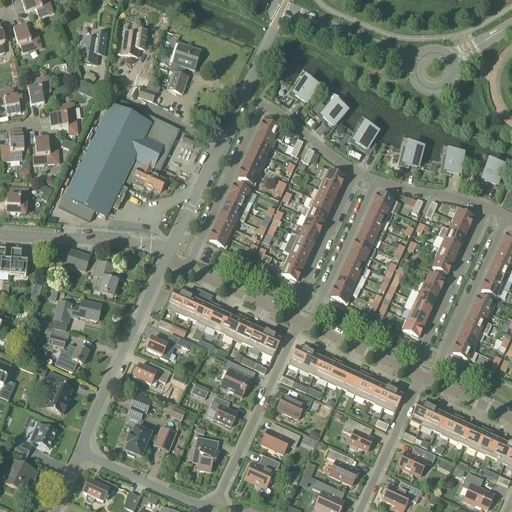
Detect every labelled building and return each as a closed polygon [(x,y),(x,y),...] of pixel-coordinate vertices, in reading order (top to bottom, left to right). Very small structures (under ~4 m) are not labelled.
[(38,20),(53,15),(47,0),(27,0),(21,2),(25,15),(35,11),(38,20)] [(22,56),(41,50),(37,36),(28,38),(25,28),(12,31),(17,48),(19,47),(22,56)] [(145,53),(147,34),(135,32),(134,37),(124,35),(121,57),(137,60),(138,52),(145,53)] [(103,58),(106,37),(94,35),(93,42),(83,41),(79,65),(95,68),(96,57),(103,58)] [(181,79),(184,70),(193,73),(200,53),(178,46),(172,66),(179,68),(177,77),(172,76),(167,92),(181,97),(187,80),(181,79)] [(42,95),(50,94),(48,79),(28,82),(30,91),(27,91),(30,108),(44,106),(42,95)] [(304,106),(317,88),(306,81),(304,84),(298,81),(287,98),(296,104),(297,101),(304,106)] [(140,90),(137,99),(152,104),(155,95),(140,90)] [(6,118),(20,116),(17,99),(14,100),(13,91),(0,93),(0,108),(4,108),(6,118)] [(90,100),(95,103),(99,95),(93,92),(90,100)] [(331,129),(346,112),(336,104),(333,107),(328,103),(315,119),(323,126),(325,124),(331,129)] [(51,131),(58,130),(59,136),(68,135),(69,138),(77,137),(74,105),(58,107),(60,116),(49,118),(51,131)] [(120,189),(122,183),(129,187),(133,179),(145,184),(150,175),(149,175),(151,170),(152,171),(163,147),(155,143),(159,134),(181,144),(184,137),(152,122),(150,126),(110,107),(65,200),(95,215),(105,220),(120,189)] [(264,123),(259,134),(275,142),(281,145),(285,136),(284,134),(270,127),(270,126),(264,123)] [(365,153),(377,134),(366,127),(364,131),(358,127),(347,145),(356,150),(358,148),(365,153)] [(259,134),(254,144),(271,151),(269,150),(273,141),(275,142),(259,134)] [(21,154),(23,153),(22,137),(9,138),(9,148),(0,149),(2,164),(21,163),(21,154)] [(31,142),(33,168),(59,166),(57,151),(49,151),(48,140),(31,142)] [(73,145),(62,141),(59,148),(71,153),(73,145)] [(297,156),(302,145),(297,142),(297,143),(294,148),(292,153),(297,156)] [(254,144),(250,153),(267,161),(271,151),(254,144)] [(416,171),(422,149),(410,146),(408,150),(402,149),(397,169),(407,171),(408,169),(416,171)] [(369,147),(364,155),(369,158),(374,150),(369,147)] [(308,152),(302,165),(307,167),(313,154),(308,152)] [(250,153),(246,162),(263,170),(267,161),(250,153)] [(458,177),(462,155),(449,153),(449,158),(442,157),(439,177),(449,179),(450,176),(458,177)] [(246,162),(242,171),(258,179),(263,170),(246,162)] [(495,188),(502,167),(490,163),(489,168),(483,166),(476,185),(486,188),(487,186),(495,188)] [(303,174),(305,168),(299,165),(297,171),(303,174)] [(29,171),(20,171),(20,179),(29,179),(29,171)] [(258,179),(242,171),(237,181),(254,189),(258,179)] [(324,172),(320,182),(339,191),(344,180),(337,177),(337,178),(324,172)] [(150,175),(145,184),(143,188),(151,192),(152,191),(160,195),(165,183),(150,175)] [(294,176),(292,180),(298,183),(298,182),(304,185),(306,181),(294,176)] [(277,182),(275,186),(284,191),(286,186),(277,182)] [(322,183),(318,192),(334,200),(339,191),(320,182),(322,183)] [(282,195),(284,191),(275,186),(273,191),(282,195)] [(235,187),(230,197),(247,204),(251,195),(235,187)] [(40,201),(46,204),(52,193),(45,189),(42,196),(40,201)] [(6,216),(19,217),(26,217),(26,206),(28,206),(29,191),(9,190),(9,199),(6,199),(6,216)] [(318,192),(313,201),(330,209),(334,200),(318,192)] [(378,195),(373,206),(392,215),(397,205),(384,199),(384,198),(378,195)] [(230,197),(226,206),(242,214),(247,204),(230,197)] [(311,201),(307,209),(307,210),(326,218),(330,209),(313,201),(313,202),(311,201)] [(416,218),(422,205),(417,202),(411,216),(416,218)] [(432,218),(437,207),(431,204),(426,215),(432,218)] [(226,206),(222,215),(238,223),(242,214),(226,206)] [(373,206),(369,216),(385,223),(390,214),(392,216),(392,215),(373,206)] [(305,220),(321,228),(326,218),(307,210),(307,209),(305,208),(300,218),(305,220)] [(456,213),(451,223),(467,231),(473,220),(466,217),(456,213)] [(222,215),(217,225),(234,232),(238,223),(222,215)] [(369,216),(365,225),(381,233),(381,232),(379,231),(383,223),(385,224),(385,223),(369,216)] [(305,220),(301,229),(317,237),(321,228),(305,220)] [(449,233),(447,232),(463,240),(467,231),(451,223),(453,224),(449,233)] [(217,225),(213,234),(230,241),(234,232),(217,225)] [(365,225),(360,234),(377,242),(381,233),(365,225)] [(298,228),(294,237),(313,246),(317,237),(301,229),(300,230),(298,228)] [(442,241),(459,249),(463,240),(447,232),(442,230),(438,239),(442,241)] [(230,241),(213,234),(208,245),(214,248),(214,247),(225,252),(230,241)] [(360,234),(356,243),(370,250),(375,241),(377,242),(360,234)] [(291,236),(287,245),(309,255),(313,246),(294,237),(291,236)] [(511,237),(507,236),(502,247),(511,251),(511,237)] [(442,241),(438,251),(455,258),(459,249),(442,241)] [(356,243),(352,253),(368,260),(366,259),(370,250),(356,243)] [(309,255),(287,245),(283,254),(288,256),(288,257),(304,265),(309,255)] [(511,251),(502,247),(498,256),(511,262),(511,251)] [(397,251),(393,260),(398,262),(403,253),(397,251)] [(438,251),(434,260),(450,268),(455,258),(438,251)] [(0,252),(0,276),(9,277),(11,253),(10,253),(10,262),(4,262),(5,253),(0,252)] [(90,258),(69,252),(64,268),(85,275),(90,258)] [(11,253),(9,277),(25,278),(26,264),(20,263),(21,254),(11,253)] [(352,253),(347,262),(364,270),(368,260),(352,253)] [(511,262),(498,256),(494,265),(510,273),(510,272),(511,268),(511,262)] [(282,265),(281,265),(300,274),(304,265),(288,257),(284,266),(282,265)] [(423,270),(431,269),(430,259),(421,260),(423,270)] [(450,268),(434,260),(436,261),(431,271),(446,277),(450,268)] [(347,262),(343,271),(360,279),(358,278),(362,269),(364,270),(347,262)] [(112,299),(112,298),(116,299),(118,291),(115,290),(117,283),(108,280),(109,275),(113,274),(115,269),(97,264),(93,277),(102,280),(98,294),(112,299)] [(300,274),(281,265),(277,275),(289,281),(289,282),(295,285),(300,274)] [(494,265),(489,274),(506,282),(511,284),(511,280),(511,273),(510,272),(510,273),(494,265)] [(343,271),(339,281),(356,288),(360,279),(343,271)] [(489,274),(485,284),(502,291),(506,282),(489,274)] [(422,285),(439,293),(443,283),(429,277),(425,286),(422,285)] [(384,279),(380,288),(386,290),(390,281),(384,279)] [(339,281),(335,290),(351,297),(356,288),(339,281)] [(392,282),(390,287),(388,292),(394,294),(396,290),(398,285),(392,282)] [(502,291),(485,284),(481,293),(497,301),(502,291)] [(422,285),(418,295),(435,302),(439,293),(422,285)] [(351,297),(335,290),(330,301),(336,304),(336,303),(347,308),(351,297)] [(47,302),(55,304),(57,294),(46,291),(46,295),(48,295),(47,302)] [(166,311),(177,316),(188,294),(181,291),(179,296),(174,293),(166,311)] [(188,294),(177,316),(191,323),(199,305),(192,301),(194,297),(188,294)] [(418,295),(414,304),(430,311),(435,302),(418,295)] [(369,305),(371,306),(377,309),(382,299),(376,297),(373,302),(371,301),(369,305)] [(478,299),(473,309),(490,316),(495,307),(478,299)] [(81,303),(79,309),(72,307),(58,303),(53,322),(67,326),(70,315),(77,317),(77,319),(97,323),(100,307),(81,303)] [(199,305),(191,323),(205,329),(215,307),(209,304),(207,308),(199,305)] [(414,304),(409,313),(426,321),(430,311),(414,304)] [(215,307),(205,329),(219,335),(227,318),(219,314),(221,310),(215,307)] [(473,309),(469,318),(486,326),(490,316),(473,309)] [(409,313),(405,322),(422,330),(426,321),(409,313)] [(227,318),(219,335),(233,342),(243,320),(237,317),(235,321),(227,318)] [(469,318),(465,327),(482,335),(486,326),(469,318)] [(243,320),(233,342),(247,348),(255,330),(247,327),(249,322),(243,320)] [(422,330),(405,322),(400,332),(411,337),(411,338),(417,341),(422,330)] [(169,333),(172,328),(161,323),(158,328),(169,333)] [(465,327),(461,337),(477,344),(475,343),(479,334),(481,335),(482,335),(465,327)] [(484,334),(489,337),(493,330),(488,327),(484,334)] [(255,330),(247,348),(261,355),(271,332),(265,330),(263,334),(255,330)] [(271,332),(261,355),(272,360),(280,342),(275,340),(277,335),(271,332)] [(47,346),(63,350),(66,341),(50,337),(47,346)] [(461,337),(456,346),(473,354),(477,344),(461,337)] [(160,339),(158,343),(151,340),(145,352),(160,358),(159,360),(167,364),(168,362),(173,352),(168,350),(171,344),(167,342),(160,339)] [(189,345),(178,340),(175,346),(186,351),(189,345)] [(473,354),(456,346),(451,357),(458,360),(458,359),(468,364),(473,354)] [(288,367),(299,372),(309,350),(303,347),(301,352),(296,349),(288,367)] [(69,348),(66,354),(61,352),(54,368),(72,376),(77,365),(82,367),(88,353),(77,348),(76,351),(69,348)] [(6,349),(3,356),(13,360),(17,353),(16,352),(10,350),(6,349)] [(309,350),(299,372),(313,379),(321,361),(313,357),(315,353),(309,350)] [(224,361),(225,359),(226,356),(219,353),(217,358),(224,361)] [(233,363),(238,365),(241,360),(242,358),(236,355),(233,363)] [(253,372),(255,366),(242,360),(239,365),(253,372)] [(321,361),(313,379),(327,385),(337,363),(331,360),(329,364),(321,361)] [(0,388),(2,389),(11,368),(0,363),(0,388)] [(252,383),(246,380),(236,376),(239,369),(227,363),(223,373),(227,375),(221,389),(228,393),(227,395),(241,401),(246,388),(249,389),(252,383)] [(337,363),(327,385),(341,391),(349,374),(341,370),(343,366),(337,363)] [(164,386),(170,375),(149,365),(146,371),(138,368),(137,371),(135,370),(132,376),(134,377),(133,380),(150,388),(153,381),(164,386)] [(38,377),(43,380),(47,370),(41,368),(38,377)] [(349,374),(341,391),(355,398),(365,376),(359,373),(357,377),(349,374)] [(63,380),(49,374),(46,382),(56,386),(46,411),(60,417),(61,415),(63,416),(67,407),(65,406),(71,391),(60,387),(63,380)] [(365,376),(355,398),(368,404),(377,386),(369,383),(371,379),(365,376)] [(294,384),(283,379),(280,385),(291,390),(294,384)] [(298,386),(296,392),(305,396),(308,390),(298,386)] [(377,386),(368,404),(382,411),(393,388),(386,386),(384,390),(377,386)] [(191,394),(204,401),(207,394),(194,388),(191,394)] [(393,388),(382,411),(393,416),(402,398),(397,396),(399,391),(393,388)] [(1,391),(0,394),(0,399),(8,403),(11,395),(1,391)] [(152,403),(134,396),(129,410),(130,411),(131,409),(143,414),(142,415),(146,417),(152,403)] [(308,411),(311,404),(300,398),(297,404),(283,398),(276,413),(297,422),(302,412),(304,413),(308,411)] [(216,415),(213,422),(230,429),(236,416),(227,411),(229,406),(215,399),(209,411),(216,415)] [(410,423),(421,428),(431,406),(425,403),(423,408),(418,405),(410,423)] [(431,406),(421,428),(435,435),(443,417),(435,413),(437,409),(431,406)] [(174,410),(171,416),(170,419),(181,423),(185,414),(174,410)] [(443,417),(435,435),(448,441),(459,419),(453,416),(451,420),(443,417)] [(459,419),(448,441),(462,447),(471,430),(463,426),(465,422),(459,419)] [(366,454),(372,441),(359,435),(362,428),(347,421),(342,434),(352,438),(348,446),(349,446),(348,448),(349,451),(353,453),(356,452),(357,450),(366,454)] [(388,427),(377,422),(375,427),(386,433),(388,427)] [(29,443),(48,451),(55,434),(37,426),(29,443)] [(196,429),(194,433),(203,438),(205,433),(196,429)] [(295,449),(299,439),(278,429),(274,436),(267,433),(261,447),(282,457),(288,445),(295,449)] [(471,430),(462,447),(476,454),(486,432),(480,429),(478,433),(471,430)] [(139,461),(149,437),(133,430),(130,438),(128,437),(124,447),(126,447),(123,454),(125,455),(124,457),(131,460),(132,458),(139,461)] [(175,436),(161,430),(153,448),(167,454),(175,436)] [(308,437),(316,441),(319,435),(311,431),(308,437)] [(486,432),(476,454),(490,460),(498,442),(491,439),(493,435),(486,432)] [(415,440),(404,435),(402,440),(413,445),(415,440)] [(199,473),(209,475),(212,462),(214,463),(218,455),(209,451),(211,443),(198,440),(197,446),(202,448),(199,456),(195,455),(192,464),(198,466),(196,472),(199,473)] [(17,441),(11,453),(26,460),(32,448),(17,441)] [(498,442),(490,460),(504,467),(511,449),(511,443),(508,442),(506,446),(498,442)] [(422,443),(420,448),(426,451),(428,446),(422,443)] [(414,448),(410,457),(405,455),(403,458),(402,457),(398,466),(399,466),(398,470),(419,479),(426,465),(430,466),(432,466),(435,458),(414,448)] [(175,450),(171,457),(177,460),(180,452),(175,450)] [(343,458),(330,452),(326,460),(335,464),(329,478),(351,488),(357,474),(339,465),(343,458)] [(276,472),(279,466),(263,459),(260,466),(259,465),(255,467),(252,466),(245,482),(254,486),(255,490),(265,491),(267,486),(271,484),(270,480),(273,473),(276,472)] [(37,474),(15,463),(4,486),(20,493),(27,479),(33,482),(37,474)] [(302,476),(309,480),(312,475),(304,471),(302,476)] [(292,473),(290,478),(293,483),(297,485),(300,477),(292,473)] [(491,503),(494,498),(479,491),(482,483),(467,476),(462,486),(469,490),(462,504),(474,509),(474,508),(484,511),(487,511),(489,508),(491,508),(492,507),(493,506),(493,504),(491,503)] [(499,478),(496,484),(507,489),(510,483),(499,478)] [(88,483),(82,495),(87,497),(85,502),(86,504),(87,505),(88,506),(90,506),(91,505),(94,501),(102,505),(108,492),(112,494),(115,488),(113,488),(111,487),(108,486),(106,484),(104,484),(102,483),(100,481),(99,479),(94,481),(95,484),(95,486),(88,483)] [(334,491),(316,483),(314,487),(312,491),(321,495),(314,510),(317,511),(316,511),(339,511),(343,505),(331,499),(334,491)] [(415,506),(421,494),(405,487),(402,494),(389,488),(387,492),(385,491),(382,498),(384,499),(383,503),(395,508),(393,511),(395,511),(402,511),(407,502),(415,506)] [(128,494),(123,509),(128,511),(133,511),(140,499),(136,498),(132,495),(128,494)] [(157,502),(150,499),(147,505),(155,508),(157,502)]
